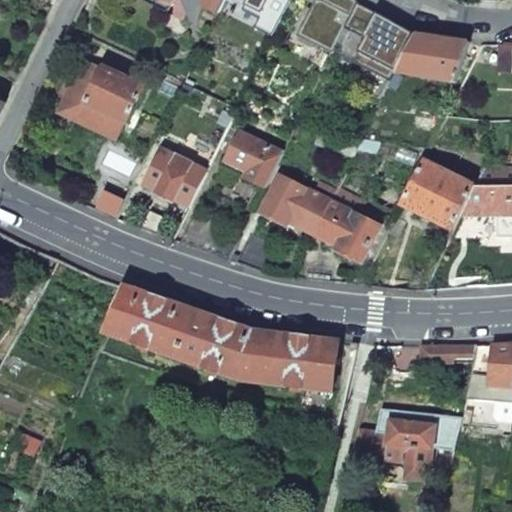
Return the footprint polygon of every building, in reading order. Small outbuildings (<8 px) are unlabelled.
[(217,10),(222,0),(198,0),(196,5),(215,15),(217,10)] [(222,0),(217,10),(269,37),(287,0),(222,0)] [(333,53),(357,4),(358,3),(353,0),(323,0),(322,2),(318,0),(314,0),(297,36),(333,54),(333,53)] [(392,80),(414,35),(410,33),(392,24),(381,17),(357,4),(333,53),(390,83),(392,80)] [(395,75),(456,85),(467,43),(441,39),(414,35),(392,80),(395,75)] [(511,45),(499,45),(499,73),(511,73),(511,45)] [(78,77),(95,86),(103,70),(86,61),(78,77)] [(144,87),(104,68),(103,70),(95,86),(78,77),(68,98),(72,109),(75,120),(116,140),(124,122),(126,123),(144,87)] [(184,83),(166,74),(163,81),(181,89),(184,83)] [(363,140),(323,129),(318,145),(354,157),(363,140)] [(283,153),(242,133),(228,160),(251,171),(247,177),(266,187),(283,153)] [(208,171),(161,149),(145,184),(190,206),(208,171)] [(474,186),(424,161),(403,204),(429,216),(454,229),(461,216),(474,186)] [(511,217),(511,169),(482,169),(474,186),(461,216),(511,217)] [(133,187),(104,173),(88,205),(117,219),(133,187)] [(315,194),(281,177),(263,213),(288,226),(290,222),(315,234),(334,197),(337,191),(320,183),(315,194)] [(172,205),(154,196),(138,227),(158,234),(172,205)] [(349,205),(334,197),(315,234),(340,247),(338,251),(350,257),(362,263),(381,226),(347,210),(349,205)] [(245,230),(195,213),(180,242),(230,260),(245,230)] [(279,243),(252,233),(237,262),(265,272),(272,258),(279,243)] [(333,252),(311,243),(297,277),(322,280),(333,252)] [(188,309),(125,286),(107,333),(243,381),(333,392),(340,341),(251,332),(188,309)] [(511,344),(507,345),(494,346),(492,376),(491,386),(511,387),(511,344)] [(422,364),(454,364),(454,358),(475,358),(478,348),(422,348),(422,356),(422,364)] [(471,374),(466,400),(511,402),(511,387),(491,386),(492,376),(471,374)] [(387,459),(403,460),(407,467),(424,468),(431,464),(435,426),(397,422),(391,421),(390,434),(359,431),(354,452),(387,454),(387,459)] [(406,477),(423,479),(424,468),(407,467),(406,477)]
